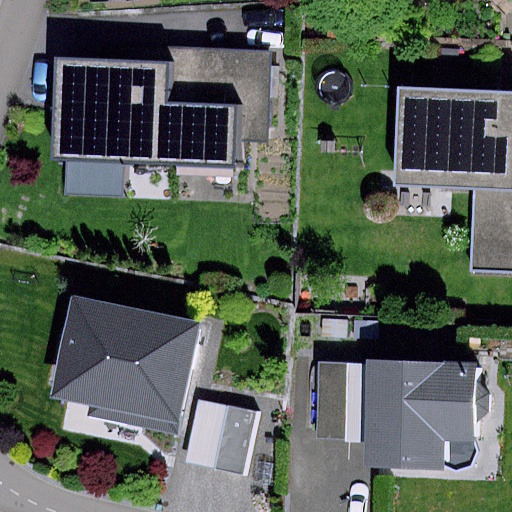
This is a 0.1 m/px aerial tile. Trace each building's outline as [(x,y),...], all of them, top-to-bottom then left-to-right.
[(150,66),(76,63),(73,151),(244,157),(245,132),(282,133),(285,49),(151,44),(150,66)] [(511,93),(400,88),(395,185),(477,190),(511,191),(511,93)] [(511,191),(477,190),(474,271),(511,273),(511,191)] [(218,325),(92,298),(71,394),(100,400),(96,417),(194,438),(218,325)] [(475,365),(368,362),(365,467),(440,470),(441,440),(472,441),(473,422),(489,414),(488,393),(474,380),(475,365)] [(358,366),(326,365),(323,442),(355,443),(358,366)] [(264,414),(233,408),(219,472),(249,479),(264,414)]
